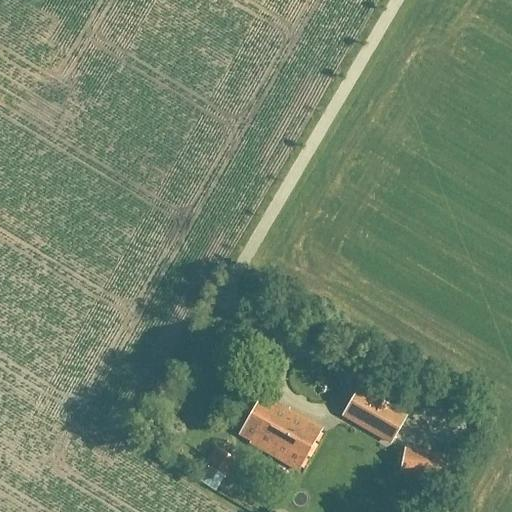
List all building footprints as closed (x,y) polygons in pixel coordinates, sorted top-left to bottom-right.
[(288,347),(314,355),(320,335),(294,327),(288,347)] [(334,396),(345,374),(318,361),(313,372),(300,365),(295,376),(334,396)] [(290,378),(285,392),(338,413),(343,399),(290,378)] [(403,420),(356,393),(341,419),(388,446),(403,420)] [(298,472),(321,430),(278,406),(277,409),(260,399),(239,437),(251,443),(250,445),(298,472)] [(225,480),(235,464),(217,450),(207,467),(225,480)] [(442,485),(446,461),(404,453),(399,477),(442,485)]
